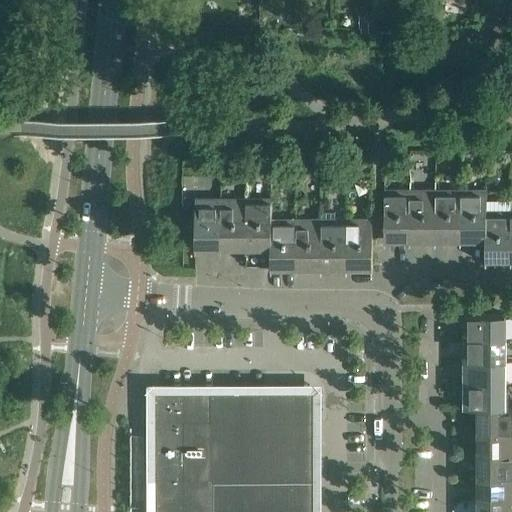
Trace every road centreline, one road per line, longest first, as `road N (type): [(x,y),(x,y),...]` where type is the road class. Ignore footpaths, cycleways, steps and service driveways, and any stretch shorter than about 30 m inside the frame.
road 1 (residential): [(388,511),(389,344),(380,313),(348,303),(85,291)]
road 2 (tertiary): [(85,291),(113,0)]
road 3 (tertiary): [(78,371),(51,511)]
road 4 (tertiary): [(79,511),(78,371)]
